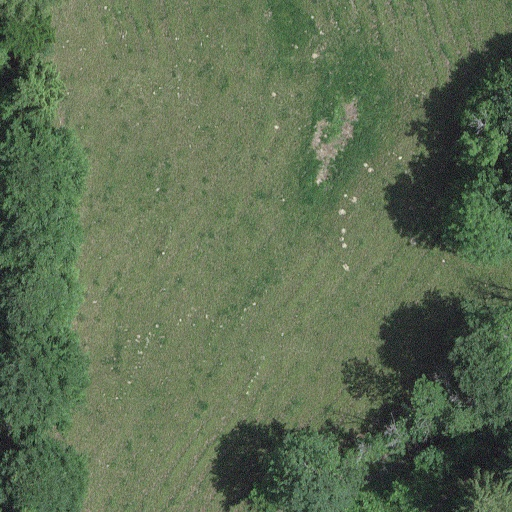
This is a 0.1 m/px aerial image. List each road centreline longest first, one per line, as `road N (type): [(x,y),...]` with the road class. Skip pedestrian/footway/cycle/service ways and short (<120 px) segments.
road 1 (track): [(25,511),(13,478),(20,140),(3,0)]
road 2 (track): [(511,403),(295,511)]
